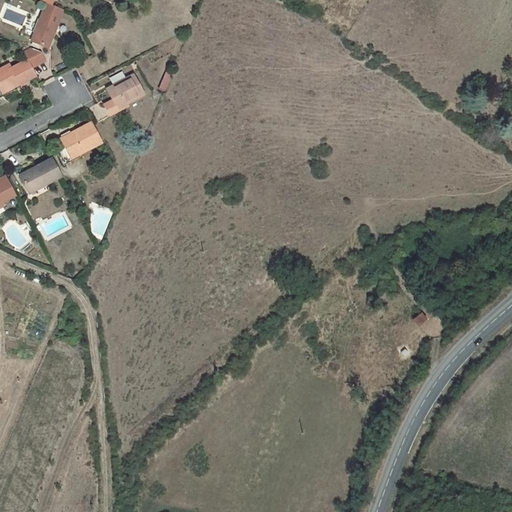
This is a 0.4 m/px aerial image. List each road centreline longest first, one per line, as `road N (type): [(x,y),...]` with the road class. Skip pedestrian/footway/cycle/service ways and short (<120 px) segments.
road 1 (tertiary): [(376,511),(419,410),(452,357),(511,304)]
road 2 (track): [(0,253),(70,283),(85,301),(98,392)]
